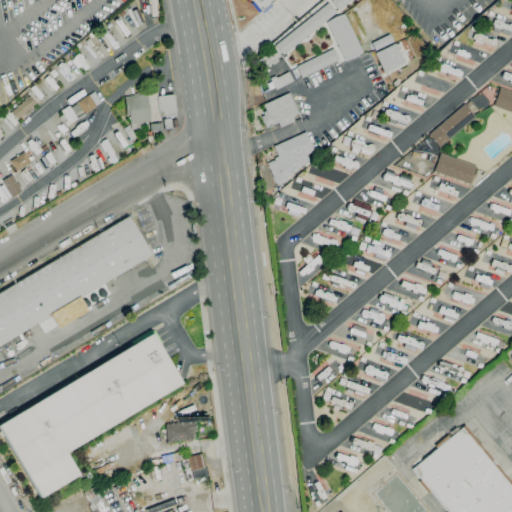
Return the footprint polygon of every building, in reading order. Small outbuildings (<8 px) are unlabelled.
[(272,0),(260,11),(250,0),(272,0)] [(331,0),(330,1),(338,11),(352,0),(331,0)] [(275,46),(282,55),(335,13),(328,3),(275,46)] [(326,23),(343,14),(362,52),(344,61),(326,23)] [(374,54),(384,75),(416,60),(406,39),(374,54)] [(262,71),(255,63),(274,48),(281,56),(276,59),(278,61),(273,65),(272,63),(262,71)] [(295,67),(301,78),(338,60),(333,49),(295,67)] [(275,90),(270,79),(275,76),(276,78),(288,72),(292,81),(275,90)] [(54,91),(43,79),(47,75),(47,76),(49,74),(54,80),(52,82),(57,88),(54,91)] [(511,113),(493,106),(499,88),(511,92),(511,113)] [(71,108),(77,104),(76,103),(88,95),(94,92),(101,103),(84,114),(81,110),(75,114),(71,108)] [(131,130),(129,116),(126,116),(124,97),(133,96),(133,94),(138,93),(138,95),(157,93),(157,96),(172,95),(175,115),(160,117),(160,121),(141,123),(142,129),(131,130)] [(280,127),(278,122),(266,128),(260,117),(263,115),(262,112),(266,111),(263,105),(289,93),(298,113),(291,116),(294,121),(280,127)] [(18,120),(11,112),(17,106),(16,105),(17,104),(19,106),(21,103),(23,101),(25,100),(24,99),(26,97),(27,98),(29,96),(35,104),(18,120)] [(439,148),(428,135),(464,104),(475,117),(439,148)] [(77,119),(69,124),(61,111),(69,106),(77,119)] [(164,129),(163,119),(170,118),(172,128),(164,129)] [(150,132),(149,124),(161,123),(162,131),(150,132)] [(130,140),(123,129),(128,126),(135,137),(130,140)] [(276,185),(267,163),(274,160),(274,159),(278,157),(273,146),(295,137),(294,135),(298,133),(299,135),(305,132),(314,151),(306,155),(309,162),(296,168),(297,171),(293,173),(293,174),(291,175),(292,178),(276,185)] [(112,164),(111,162),(109,164),(107,159),(109,158),(106,151),(104,152),(100,144),(102,143),(101,142),(106,139),(117,161),(112,164)] [(16,171),(10,161),(24,152),(30,162),(16,171)] [(469,185),(433,172),(433,171),(439,154),(476,166),(469,185)] [(11,198),(9,193),(8,194),(6,191),(7,190),(1,181),(11,175),(17,184),(18,183),(20,187),(19,187),(21,192),(11,198)] [(0,344),(0,292),(128,216),(151,255),(0,344)] [(301,276),(298,272),(317,255),(321,259),(320,260),(322,262),(318,265),(317,263),(312,267),(314,269),(307,275),(306,273),(301,276)] [(494,347),(490,345),(490,343),(487,342),(487,344),(479,341),(479,339),(474,338),(476,332),(498,340),(496,345),(495,345),(494,347)] [(40,498),(0,431),(0,424),(150,334),(180,384),(65,453),(78,475),(40,498)] [(167,443),(164,425),(193,421),(195,435),(192,435),(193,440),(167,443)] [(447,435),(449,437),(452,435),(449,432),(455,427),(458,430),(464,425),(511,483),(511,511),(446,511),(430,491),(427,494),(417,482),(420,480),(411,469),(436,448),(434,446),(447,435)] [(162,464),(160,456),(179,452),(181,460),(162,464)] [(191,471),(187,457),(202,454),(205,467),(191,471)] [(338,511),(318,511),(357,478),(368,491),(360,498),(338,511)] [(104,511),(91,511),(81,495),(93,487),(101,499),(102,498),(109,509),(104,511)]
